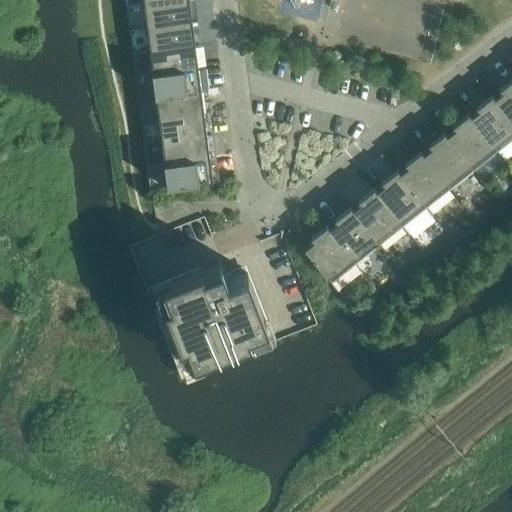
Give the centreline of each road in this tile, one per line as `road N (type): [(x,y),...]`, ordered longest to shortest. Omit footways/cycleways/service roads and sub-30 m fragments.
road 1 (residential): [(274,211),(295,206),(511,37)]
road 2 (residential): [(274,211),(258,196),(228,0)]
